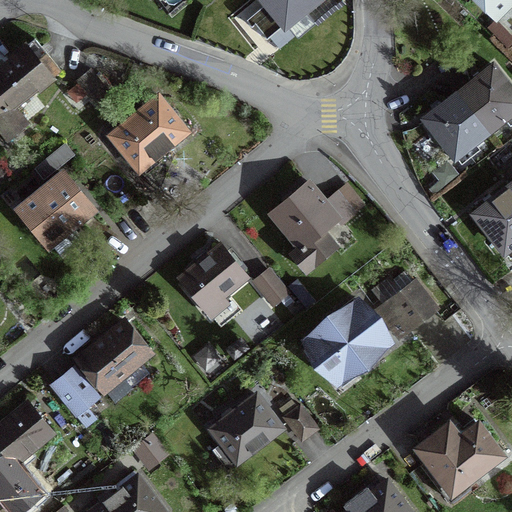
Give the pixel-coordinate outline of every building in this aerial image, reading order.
[(261,0),(263,1),(246,17),(252,25),(255,21),(267,37),(283,25),(284,28),(287,26),(295,36),(298,39),(337,3),(334,0),(261,0)] [(481,0),(496,15),(511,0),(481,0)] [(488,25),(509,47),(511,43),(511,32),(496,17),(488,25)] [(0,129),(0,136),(5,142),(31,119),(19,105),(63,67),(35,35),(29,39),(26,35),(11,48),(0,58),(0,129)] [(426,119),(456,158),(511,114),(511,76),(500,61),(480,76),(443,105),(426,119)] [(96,72),(91,65),(75,78),(77,80),(71,85),(86,104),(93,99),(96,103),(116,87),(100,69),(96,72)] [(123,117),(105,131),(138,172),(142,169),(145,173),(158,163),(155,159),(193,128),(159,87),(131,109),(129,107),(120,114),(123,117)] [(65,140),(33,166),(43,178),(63,162),(75,152),(65,140)] [(492,157),(503,170),(511,163),(511,153),(506,146),(492,157)] [(444,184),(458,171),(447,158),(433,171),(444,184)] [(13,203),(48,246),(98,205),(63,162),(43,178),(13,203)] [(339,225),(367,203),(348,180),(328,195),(311,173),(267,209),(295,243),(288,249),(305,270),(343,239),(330,224),(334,220),(339,225)] [(472,213),(503,253),(511,245),(511,181),(487,201),(472,213)] [(176,273),(217,322),(235,307),(226,295),(251,274),(220,236),(176,273)] [(288,292),(291,290),(270,264),(251,279),(272,305),(281,298),(286,306),(294,300),(288,292)] [(376,305),(400,337),(436,310),(408,272),(396,281),(391,274),(372,288),(382,301),(376,305)] [(297,298),(306,308),(316,300),(307,290),(297,298)] [(337,380),(390,339),(359,301),(307,341),(337,380)] [(157,350),(125,312),(73,354),(105,392),(107,390),(115,400),(133,386),(132,385),(149,371),(141,362),(157,350)] [(241,335),(225,346),(235,359),(250,348),(241,335)] [(205,370),(221,357),(209,341),(193,354),(205,370)] [(88,405),(101,394),(74,361),(49,382),(86,426),(98,417),(88,405)] [(214,448),(229,468),(282,427),(255,392),(208,427),(220,443),(214,448)] [(28,394),(0,417),(0,491),(17,511),(40,511),(62,495),(51,481),(41,489),(19,462),(58,431),(28,394)] [(285,415),(302,437),(317,426),(301,403),(285,415)] [(508,451),(479,414),(461,427),(450,413),(412,442),(416,447),(412,450),(453,503),(473,488),(468,481),(508,451)] [(152,430),(131,446),(149,468),(170,452),(152,430)] [(171,511),(173,511),(139,467),(85,508),(88,511),(171,511)] [(419,511),(388,472),(380,478),(377,474),(343,500),(346,504),(335,511),(419,511)]
